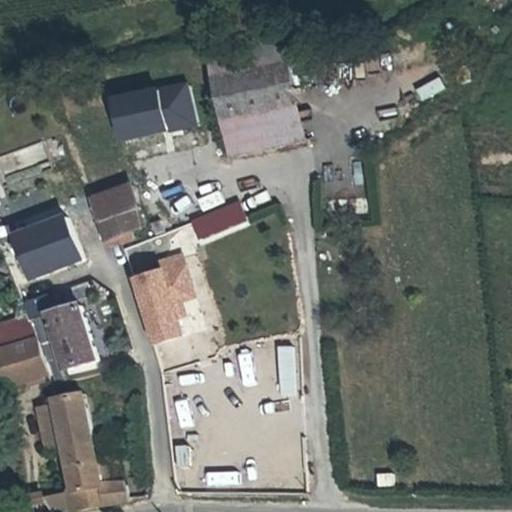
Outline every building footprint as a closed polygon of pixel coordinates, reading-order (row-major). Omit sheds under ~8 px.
[(268,109),(274,144),(275,147),(310,139),(292,51),(280,48),(226,60),(237,116),(268,109)] [(198,74),(168,81),(139,88),(147,126),(203,112),(205,112),(198,74)] [(147,126),(139,88),(123,92),(125,101),(131,130),(147,126)] [(95,199),(134,182),(119,136),(131,130),(125,101),(71,128),(95,199)] [(268,109),(237,116),(245,150),(274,144),(268,109)] [(41,143),(0,156),(0,168),(1,173),(46,158),(41,143)] [(134,182),(95,199),(108,239),(144,225),(139,210),(143,209),(134,182)] [(0,229),(61,202),(53,185),(0,210),(0,229)] [(209,208),(231,202),(227,189),(205,196),(209,208)] [(0,229),(0,234),(9,253),(23,246),(71,223),(61,202),(0,229)] [(23,246),(41,283),(89,258),(71,223),(23,246)] [(229,240),(231,239),(228,226),(213,229),(214,239),(164,253),(166,268),(142,275),(160,340),(191,331),(195,286),(213,282),(216,255),(228,251),(229,240)] [(228,251),(216,255),(213,282),(195,286),(191,331),(202,327),(204,330),(233,321),(228,251)] [(70,337),(81,371),(112,362),(94,309),(54,321),(60,339),(70,337)] [(50,348),(7,360),(16,391),(62,379),(50,348)] [(265,348),(232,356),(236,370),(268,362),(265,348)] [(176,393),(179,419),(191,418),(188,391),(176,393)] [(97,511),(102,511),(150,501),(146,485),(121,490),(96,400),(72,407),(85,454),(94,490),(92,491),(97,511)] [(72,407),(54,413),(66,458),(85,454),(72,407)] [(194,467),(192,446),(179,446),(180,468),(194,467)] [(242,485),(240,470),(206,473),(207,487),(242,485)] [(263,484),(291,485),(292,471),(264,470),(263,484)]
